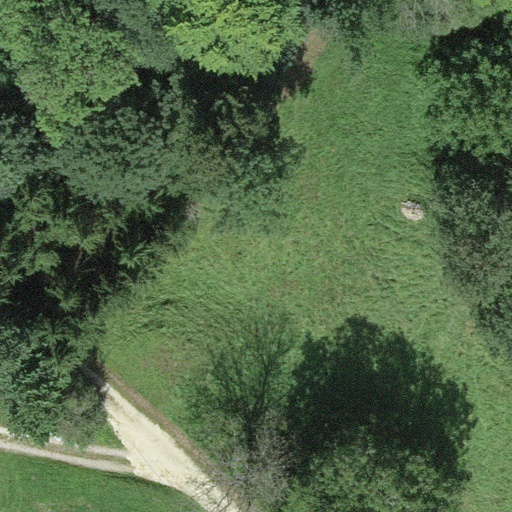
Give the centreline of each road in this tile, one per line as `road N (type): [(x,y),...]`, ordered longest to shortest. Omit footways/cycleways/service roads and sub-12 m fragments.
road 1 (track): [(209,511),(0,314)]
road 2 (track): [(179,477),(0,440)]
